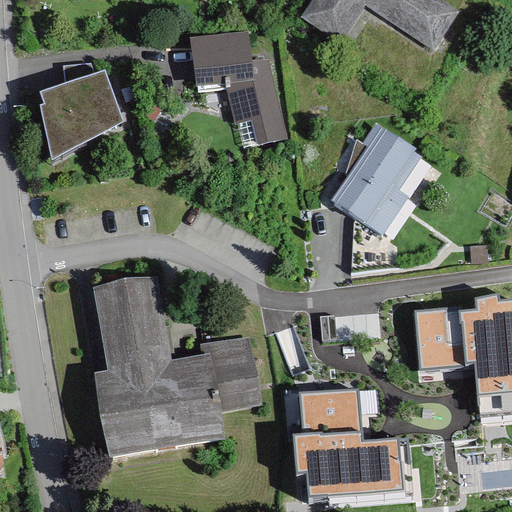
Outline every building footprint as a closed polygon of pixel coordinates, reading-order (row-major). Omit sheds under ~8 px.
[(460,10),(443,0),(314,0),(304,16),(341,39),(365,2),(435,48),(460,10)] [(270,60),(252,65),(248,31),(189,39),(196,87),(226,83),(236,125),(252,121),(258,146),(288,139),(270,60)] [(92,63),(64,68),(67,83),(41,91),(45,103),(41,105),(51,160),(124,122),(105,69),(94,73),(92,63)] [(431,158),(389,132),(343,207),(400,242),(422,205),(408,196),(431,158)] [(164,292),(101,303),(116,386),(99,389),(113,468),(225,448),(218,409),(258,402),(248,343),(198,352),(200,367),(178,371),(164,292)] [(451,353),(410,349),(409,354),(382,344),(354,364),(362,372),(333,398),(325,398),(321,486),(381,488),(384,400),(406,389),(405,404),(494,412),(501,335),(453,330),(451,353)] [(0,486),(6,485),(13,466),(5,427),(0,428),(0,486)]
